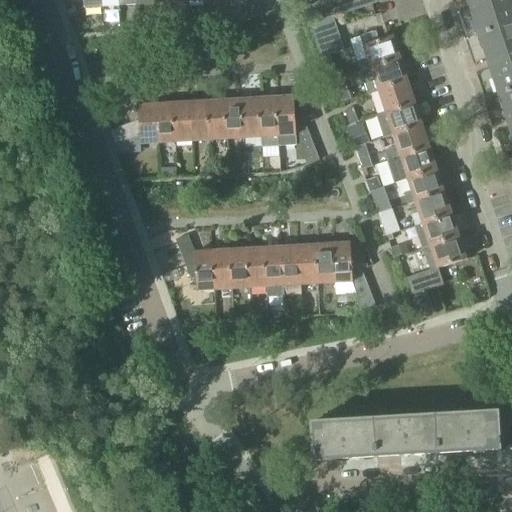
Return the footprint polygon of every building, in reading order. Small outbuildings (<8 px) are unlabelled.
[(99,0),(80,0),(81,9),(100,8),(99,0)] [(259,7),(256,0),(250,0),(243,3),(247,11),(259,7)] [(333,18),(334,18),(365,8),(365,7),(364,7),(357,10),(354,0),(333,0),(334,2),(328,4),(333,18)] [(511,5),(510,0),(465,0),(477,36),(511,23),(511,5)] [(262,15),(259,7),(247,11),(250,20),(262,15)] [(305,16),(309,25),(310,25),(315,23),(312,14),(306,16),(305,16)] [(156,30),(156,31),(168,30),(168,18),(155,19),(156,30)] [(333,18),(310,25),(314,37),(337,29),(334,18),(333,18)] [(141,19),(141,20),(141,31),(155,30),(154,19),(141,19)] [(511,24),(477,36),(497,95),(511,89),(511,24)] [(318,48),(341,41),(337,29),(314,37),(318,48)] [(391,38),(377,42),(374,33),(348,41),(359,73),(369,70),(399,60),(391,38)] [(369,70),(372,82),(363,85),(366,95),(376,92),(376,93),(406,83),(399,60),(369,70)] [(406,83),(376,93),(383,114),(413,104),(406,83)] [(338,94),(340,100),(342,106),(352,102),(347,87),(337,91),(338,94)] [(122,103),(135,98),(131,90),(119,94),(121,99),(122,103)] [(511,90),(497,95),(511,140),(511,90)] [(138,107),(135,98),(122,103),(126,111),(136,108),(138,107)] [(303,119),(310,119),(309,102),(294,102),(294,98),(275,99),(275,101),(277,138),(278,147),(278,148),(297,147),(296,138),(298,142),(310,138),(307,129),(296,133),(295,120),(303,119)] [(275,99),(256,100),(256,102),(259,139),(261,139),(262,149),(278,148),(278,147),(277,138),(275,101),(275,99)] [(239,101),(239,103),(241,140),(259,139),(256,102),(256,100),(239,101)] [(222,102),(222,104),(224,141),(241,140),(239,103),(239,101),(222,102)] [(204,103),(204,105),(206,142),(211,142),(224,141),(222,104),(222,102),(204,103)] [(188,104),(188,106),(190,143),(206,142),(204,105),(204,103),(188,104)] [(170,105),(170,107),(172,144),(190,143),(188,106),(188,104),(170,105)] [(383,139),(391,137),(421,127),(413,104),(383,114),(383,115),(376,118),(383,139)] [(153,106),(153,108),(155,145),(172,144),(170,107),(170,105),(153,106)] [(153,106),(138,107),(138,117),(129,121),(131,124),(110,132),(115,145),(119,156),(141,154),(140,146),(155,145),(153,108),(153,106)] [(138,107),(136,108),(126,111),(129,121),(138,117),(138,107)] [(350,126),(358,123),(354,110),(345,113),(350,126)] [(295,120),(296,133),(307,129),(305,125),(303,119),(295,120)] [(362,125),(347,131),(354,149),(369,143),(362,125)] [(385,163),(398,159),(428,149),(421,127),(391,137),(394,148),(382,153),(385,163)] [(313,145),(310,138),(298,142),(301,150),(313,145)] [(313,145),(301,150),(304,158),(316,154),(313,145)] [(428,149),(398,159),(385,163),(393,185),(405,181),(435,172),(428,149)] [(319,162),(316,154),(304,158),(307,166),(319,162)] [(362,171),(372,167),(370,162),(360,165),(362,171)] [(412,204),(413,203),(442,194),(435,172),(405,181),(409,193),(403,195),(407,206),(413,204),(412,204)] [(366,183),(369,193),(370,194),(380,190),(376,179),(366,183)] [(449,215),(442,194),(413,203),(412,204),(413,204),(419,225),(449,215)] [(385,197),(376,201),(381,214),(390,211),(385,197)] [(419,225),(424,238),(418,240),(421,250),(457,239),(449,215),(419,225)] [(398,233),(393,219),(385,223),(390,236),(398,233)] [(176,241),(191,280),(196,280),(197,293),(213,292),(211,253),(195,254),(188,236),(176,241)] [(412,296),(441,287),(436,271),(465,261),(457,239),(421,250),(428,273),(406,280),(412,296)] [(360,267),(363,267),(361,246),(350,247),(350,245),(332,246),(334,285),(352,284),(354,289),(366,284),(363,275),(351,280),(351,267),(360,267)] [(409,253),(406,245),(391,250),(394,258),(409,253)] [(315,247),(317,286),(334,285),(332,246),(315,247)] [(315,247),(298,248),(300,287),(317,286),(315,247)] [(298,248),(280,249),(282,288),(283,288),(295,288),(300,287),(298,248)] [(283,288),(282,288),(280,249),(262,250),(264,289),(266,289),(267,299),(283,298),(283,297),(283,288)] [(262,250),(245,251),(247,290),(264,289),(262,250)] [(228,252),(230,291),(247,290),(245,251),(228,252)] [(228,252),(211,253),(213,292),(230,291),(228,252)] [(351,280),(363,275),(360,267),(351,267),(351,280)] [(370,293),(366,284),(354,289),(357,297),(370,293)] [(373,301),(370,293),(357,297),(361,306),(373,301)] [(364,313),(376,308),(373,301),(361,306),(364,313)] [(434,418),(436,456),(501,452),(498,414),(434,418)] [(434,418),(372,422),(374,459),(399,458),(436,456),(434,418)] [(372,422),(308,425),(310,463),(374,459),(372,422)]
